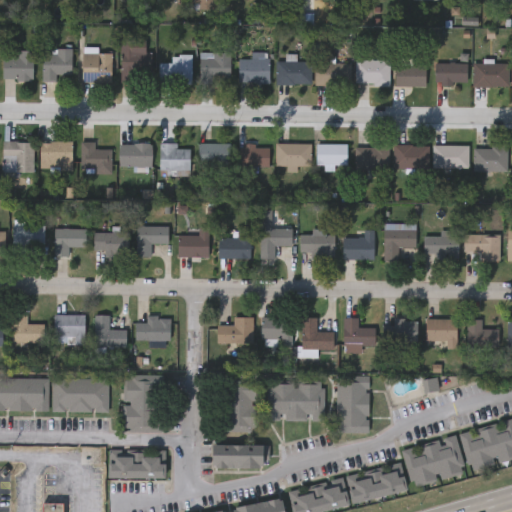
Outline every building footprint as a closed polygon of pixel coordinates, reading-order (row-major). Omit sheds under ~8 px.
[(219,0),(192,0),(192,10),(219,10),(219,0)] [(121,39),(134,39),(134,50),(151,51),(150,80),(121,79),(121,39)] [(71,73),(55,73),(55,80),(42,80),(42,48),(71,48),(71,73)] [(31,79),(2,79),(2,56),(17,56),(17,50),(31,50),(31,79)] [(199,51),(230,51),(230,81),(199,81),(199,51)] [(110,81),(82,81),(82,52),(110,52),(110,81)] [(190,82),(159,82),(159,62),(178,62),(178,53),(190,53),(190,82)] [(269,83),(238,83),(238,58),(269,58),(269,83)] [(389,58),(389,83),(355,83),(355,58),(389,58)] [(310,83),(275,83),(275,60),(310,60),(310,83)] [(315,84),(315,62),(350,62),(350,84),(315,84)] [(467,62),(467,83),(434,83),(434,62),(467,62)] [(472,85),(472,62),(508,62),(508,85),(472,85)] [(425,65),(425,85),(395,85),(395,65),(425,65)] [(71,140),(71,171),(39,171),(39,140),(71,140)] [(33,171),(2,171),(2,141),(33,141),(33,171)] [(94,141),(94,148),(110,148),(110,172),(80,172),(80,141),(94,141)] [(151,165),(119,165),(119,142),(151,142),(151,165)] [(189,174),(159,174),(159,143),(177,143),(177,147),(189,147),(189,174)] [(229,143),(229,163),(198,163),(198,143),(229,143)] [(275,165),(275,143),(310,143),(310,167),(286,167),(286,165),(275,165)] [(316,164),(316,143),(346,143),(346,164),(316,164)] [(393,167),(393,144),(428,144),(428,167),(393,167)] [(239,165),(239,145),(269,145),(269,165),(239,165)] [(388,145),(388,169),(354,169),(354,145),(388,145)] [(467,167),(432,167),(432,145),(467,145),(467,167)] [(507,170),(473,170),(473,145),(507,145),(507,170)] [(259,257),(259,209),(270,209),(270,227),(291,228),(291,245),(274,245),(274,258),(259,257)] [(44,223),(44,245),(27,245),(27,254),(13,254),(13,223),(44,223)] [(414,246),(397,246),(397,259),(383,259),(383,223),(414,223),(414,246)] [(136,225),(169,225),(169,246),(136,246),(136,225)] [(68,254),(53,254),(53,227),(85,227),(85,246),(68,246),(68,254)] [(207,256),(177,256),(177,234),(197,234),(197,227),(208,227),(207,256)] [(217,257),(217,237),(233,237),(233,229),(250,229),(250,257),(217,257)] [(342,257),(342,237),(363,237),(363,229),(373,229),(373,257),(342,257)] [(93,231),(127,231),(127,250),(93,250),(93,231)] [(333,233),(334,256),(309,256),(309,251),(299,251),(299,234),(333,233)] [(499,233),(499,256),(464,256),(464,233),(499,233)] [(458,255),(423,255),(423,235),(458,235),(458,255)] [(11,342),(11,313),(27,313),(27,324),(43,324),(43,342),(11,342)] [(84,313),(84,343),(53,343),(53,313),(84,313)] [(109,314),(109,328),(126,328),(126,347),(93,347),(93,314),(109,314)] [(145,322),(145,315),(169,315),(169,341),(135,341),(135,322),(145,322)] [(252,316),(252,344),(216,344),(217,324),(233,324),(233,316),(252,316)] [(291,345),(261,345),(261,317),(291,317),(291,345)] [(301,357),(301,317),(315,317),(315,331),(332,331),(332,348),(318,348),(318,357),(301,357)] [(374,327),(374,345),(359,345),(359,350),(343,350),(343,317),(357,317),(357,327),(374,327)] [(456,348),(445,348),(445,340),(426,340),(426,318),(456,318),(456,348)] [(417,342),(382,342),(382,324),(392,324),(392,319),(417,319),(417,342)] [(481,319),(481,328),(498,328),(498,347),(467,347),(467,319),(481,319)] [(368,376),(369,431),(337,431),(337,376),(368,376)] [(48,409),(0,409),(0,377),(48,377),(48,409)] [(108,377),(108,410),(52,410),(52,377),(108,377)] [(124,379),(160,379),(160,430),(124,430),(124,379)] [(228,430),(230,379),(259,380),(257,431),(228,430)] [(323,419),(268,418),(268,380),(323,381),(323,419)] [(461,432),(495,423),(497,431),(506,429),(504,419),(511,417),(511,458),(470,469),(461,432)] [(402,447),(455,434),(465,472),(411,485),(402,447)] [(211,443),(266,443),(266,466),(211,466),(211,443)] [(164,477),(109,478),(108,449),(164,449),(164,477)] [(406,489),(352,501),(346,474),(400,462),(406,489)] [(348,503),(313,511),(293,511),(288,491),(342,477),(348,503)] [(233,511),(232,506),(281,497),(283,511),(233,511)] [(40,511),(40,502),(63,502),(63,511),(40,511)]
